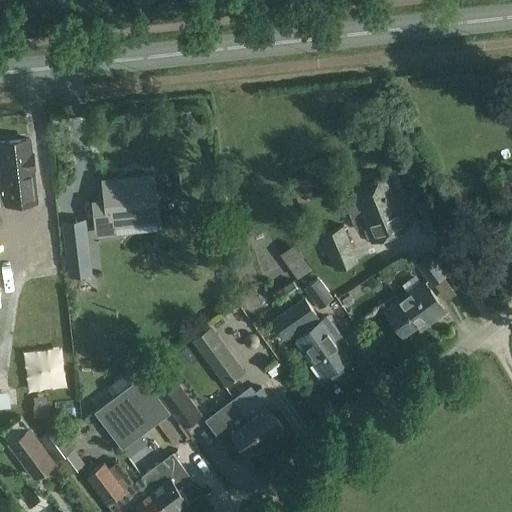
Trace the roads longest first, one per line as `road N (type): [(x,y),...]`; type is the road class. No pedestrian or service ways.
road 1 (secondary): [(0,78),(511,18)]
road 2 (residential): [(247,511),(511,315)]
